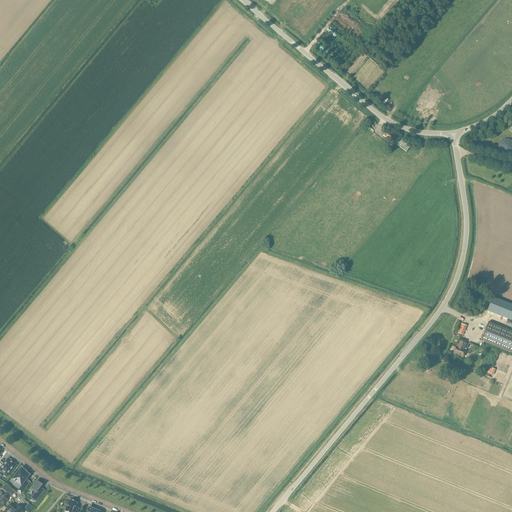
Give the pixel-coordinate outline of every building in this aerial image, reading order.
[(394,143),(407,152),(411,147),(398,137),(394,143)] [(499,144),(498,147),(499,151),(501,154),(504,156),(508,156),(511,155),(511,154),(511,140),(509,139),(505,139),(502,141),(499,144)] [(511,302),(495,296),(490,308),(511,316),(511,302)] [(481,341),(485,343),(511,353),(511,332),(488,322),(481,341)] [(462,324),(458,333),(462,335),(466,326),(462,324)] [(464,350),(466,344),(460,341),(457,347),(456,347),(453,354),(463,358),(466,351),(464,350)] [(3,472),(8,476),(17,465),(8,458),(0,468),(0,467),(0,473),(1,472),(2,473),(3,472)] [(20,488),(24,491),(29,484),(25,481),(29,475),(25,473),(26,472),(21,469),(13,480),(15,481),(14,481),(15,482),(16,482),(17,483),(21,486),(20,488)] [(36,502),(42,494),(38,491),(43,485),(37,481),(31,489),(35,492),(31,498),(36,502)] [(5,484),(2,488),(10,496),(14,491),(5,484)] [(76,507),(78,503),(69,500),(65,511),(77,511),(79,508),(76,507)] [(11,511),(23,511),(24,511),(17,506),(16,507),(12,503),(7,509),(11,511)]
